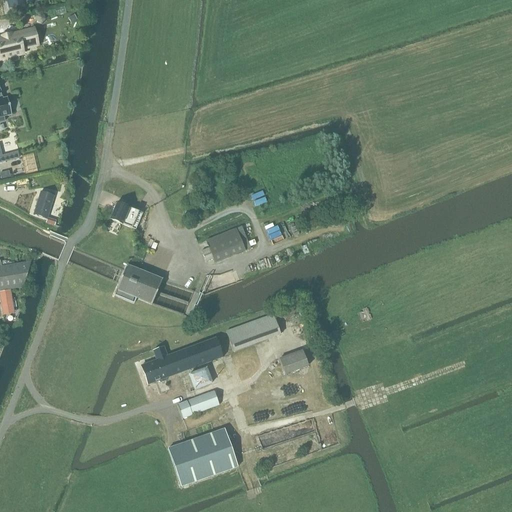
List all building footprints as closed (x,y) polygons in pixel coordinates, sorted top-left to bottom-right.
[(6,0),(7,2),(8,9),(9,8),(10,8),(38,1),(37,0),(6,0)] [(36,22),(41,24),(46,21),(45,16),(40,15),(36,17),(36,22)] [(2,39),(0,39),(0,60),(7,59),(8,63),(19,60),(18,56),(23,55),(22,49),(34,46),(30,31),(34,31),(34,30),(12,35),(9,36),(9,38),(2,39)] [(0,123),(5,122),(4,117),(11,115),(7,98),(3,99),(0,88),(0,123)] [(0,162),(18,158),(17,152),(2,156),(0,150),(0,162)] [(47,219),(54,196),(41,191),(33,215),(47,219)] [(116,203),(109,219),(123,225),(129,228),(136,231),(143,214),(138,212),(136,211),(130,208),(116,203)] [(58,218),(60,209),(55,207),(52,216),(58,218)] [(213,260),(215,263),(245,252),(236,229),(206,241),(209,248),(201,251),(205,263),(213,260)] [(31,262),(1,266),(0,261),(0,291),(23,288),(31,262)] [(114,296),(134,304),(136,299),(152,305),(153,303),(157,293),(158,291),(162,282),(162,281),(141,271),(127,265),(125,270),(124,272),(119,283),(119,284),(114,296)] [(0,300),(0,302),(12,300),(11,291),(0,292),(0,300)] [(12,300),(0,302),(3,317),(14,315),(12,300)] [(273,316),(226,332),(233,352),(280,335),(273,316)] [(164,347),(153,351),(156,361),(140,367),(147,385),(158,381),(159,383),(166,381),(166,378),(222,357),(215,337),(167,355),(164,347)] [(306,352),(285,360),(291,377),(313,368),(306,352)] [(219,406),(214,391),(176,405),(182,420),(219,406)] [(238,466),(224,429),(168,450),(182,487),(238,466)]
